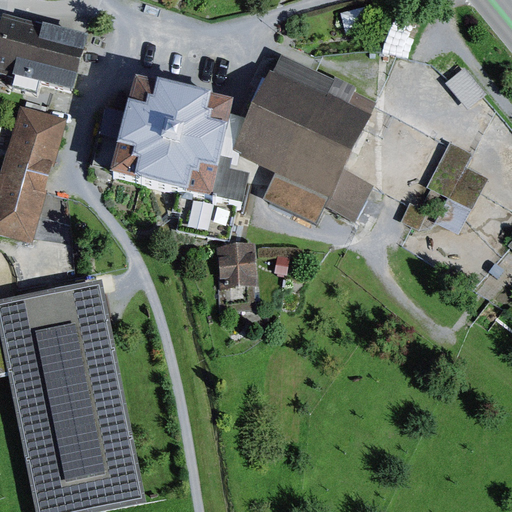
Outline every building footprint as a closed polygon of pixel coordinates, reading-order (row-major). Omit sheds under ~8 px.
[(0,100),(67,118),(84,55),(0,33),(0,100)] [(154,86),(158,65),(139,61),(135,83),(154,86)] [(451,85),(476,109),(491,93),(465,69),(451,85)] [(374,122),(273,78),(228,179),(329,223),(374,122)] [(231,130),(133,109),(112,204),(174,217),(166,251),(223,263),(230,229),(240,232),(248,195),(218,188),(231,130)] [(0,259),(27,267),(62,142),(14,129),(0,179),(0,259)] [(503,179),(511,146),(511,137),(490,131),(489,137),(463,130),(459,144),(478,149),(472,170),(503,179)] [(439,222),(464,234),(492,179),(468,167),(475,153),(454,142),(431,187),(451,197),(439,222)] [(253,310),(250,266),(210,268),(213,313),(253,310)] [(40,511),(104,511),(148,504),(107,280),(0,299),(0,375),(15,372),(40,511)]
